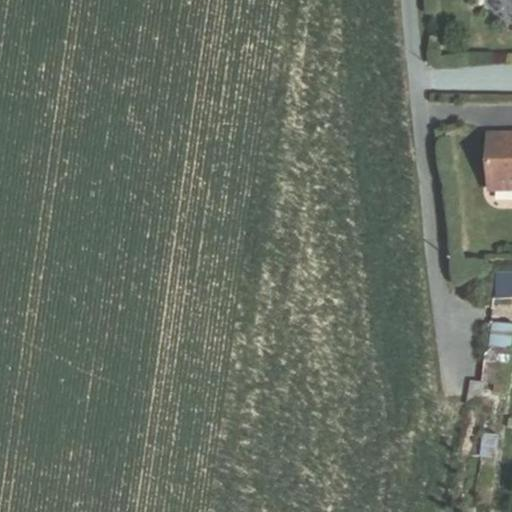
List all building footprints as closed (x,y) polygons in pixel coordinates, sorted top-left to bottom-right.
[(511,135),(489,136),(490,190),(511,190),(511,135)] [(511,270),(499,271),(500,300),(511,299),(511,270)] [(492,350),(509,353),(511,335),(511,324),(497,322),(492,350)] [(494,395),(507,398),(511,365),(511,353),(509,353),(492,350),(489,349),(483,384),(495,386),(494,395)] [(467,408),(479,410),(483,384),(472,382),(467,408)] [(483,461),(498,464),(502,440),(487,438),(483,461)] [(478,491),(493,493),(498,464),(483,461),(478,491)]
